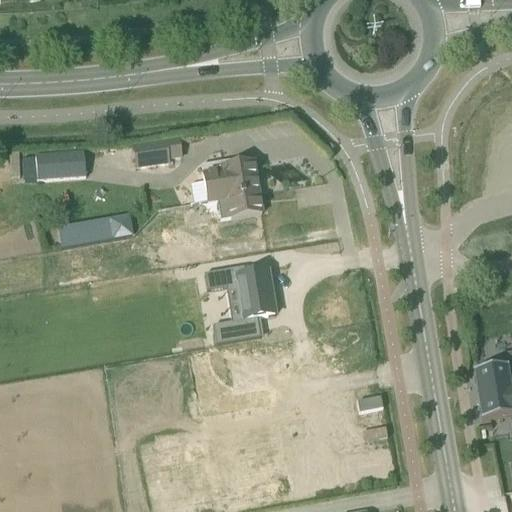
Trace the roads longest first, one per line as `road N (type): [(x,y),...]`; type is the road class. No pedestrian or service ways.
road 1 (secondary): [(450,511),(407,256)]
road 2 (primary): [(181,68),(0,84)]
road 3 (residential): [(331,177),(347,267),(407,256)]
road 4 (primary): [(309,28),(181,68)]
road 5 (primary): [(181,68),(314,65)]
